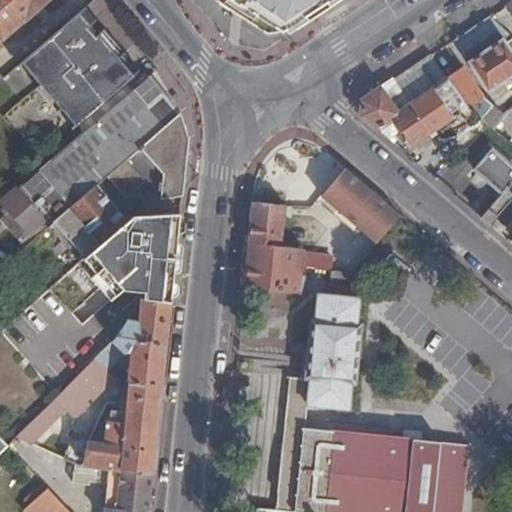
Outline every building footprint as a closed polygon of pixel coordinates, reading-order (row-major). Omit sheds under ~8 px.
[(0,0),(0,36),(3,38),(47,0),(0,0)] [(216,0),(242,16),(264,35),(290,32),(336,0),(216,0)] [(85,6),(74,15),(84,27),(90,22),(95,18),(85,6)] [(74,15),(30,54),(47,76),(42,80),(40,82),(62,108),(67,103),(81,119),(136,71),(122,54),(119,57),(104,39),(98,44),(92,36),(97,32),(90,22),(84,27),(74,15)] [(485,88),(493,85),(511,71),(511,39),(486,15),(451,39),(485,88)] [(103,27),(97,32),(92,36),(98,44),(104,39),(109,34),(103,27)] [(109,34),(104,39),(119,57),(122,54),(124,52),(109,34)] [(124,52),(122,54),(136,71),(141,67),(127,50),(124,52)] [(30,54),(23,59),(42,80),(47,76),(30,54)] [(427,54),(388,80),(405,104),(444,77),(443,75),(427,54)] [(444,77),(462,101),(477,115),(484,121),(487,124),(499,110),(479,91),(457,64),(443,75),(444,77)] [(180,112),(156,69),(81,135),(98,155),(129,130),(142,145),(179,113),(180,112)] [(360,99),(358,112),(373,125),(411,159),(419,153),(410,140),(458,107),(470,121),(477,115),(462,101),(444,77),(405,104),(388,80),(360,99)] [(40,82),(35,86),(57,112),(62,108),(40,82)] [(67,103),(62,108),(75,124),(81,119),(67,103)] [(179,113),(142,145),(128,157),(148,181),(160,195),(183,194),(189,137),(190,123),(180,112),(179,113)] [(98,155),(81,135),(21,187),(47,218),(52,224),(55,221),(97,184),(108,175),(128,157),(142,145),(129,130),(98,155)] [(511,165),(488,145),(469,165),(496,190),(500,185),(511,171),(511,165)] [(108,175),(128,198),(148,181),(128,157),(108,175)] [(130,222),(97,184),(55,221),(88,259),(130,222)] [(0,206),(5,213),(9,209),(29,233),(47,218),(21,187),(20,185),(0,202),(0,206)] [(500,185),(496,190),(475,214),(485,223),(510,194),(500,185)] [(293,199),(253,194),(243,279),(301,284),(303,260),(302,260),(306,219),(307,207),(292,206),(293,199)] [(306,219),(302,260),(303,260),(310,261),(315,249),(328,256),(330,251),(339,256),(342,253),(346,256),(373,223),(338,194),(316,219),(306,219)] [(308,200),(293,199),(292,206),(307,207),(308,203),(308,200)] [(136,217),(130,222),(88,259),(81,265),(102,290),(118,276),(149,280),(148,293),(147,299),(171,303),(173,284),(156,281),(158,267),(167,269),(168,262),(176,263),(181,213),(136,217)] [(52,224),(47,218),(29,233),(35,239),(52,224)] [(167,269),(158,267),(156,281),(173,284),(176,263),(168,262),(167,269)] [(149,280),(118,276),(102,290),(113,302),(129,289),(148,293),(149,280)] [(275,504),(255,502),(253,511),(323,511),(324,509),(355,511),(461,511),(469,440),(304,421),(306,399),(349,403),(350,378),(354,379),(360,316),(355,314),(357,290),(316,286),(313,312),(309,311),(304,372),(289,371),(275,504)] [(125,328),(122,332),(95,360),(111,377),(114,375),(117,371),(112,365),(132,345),(133,347),(129,379),(131,378),(163,382),(171,303),(147,299),(143,299),(125,328)] [(111,377),(95,360),(58,398),(66,406),(77,417),(116,377),(114,375),(111,377)] [(108,439),(71,433),(66,457),(76,461),(77,462),(85,459),(93,462),(106,465),(153,472),(163,382),(131,378),(126,408),(115,407),(113,420),(111,420),(108,439)] [(66,406),(58,398),(18,437),(30,442),(66,406)] [(76,461),(75,483),(90,485),(92,486),(92,483),(89,482),(89,477),(93,462),(85,459),(77,462),(76,461)] [(93,462),(89,477),(110,482),(121,484),(121,490),(151,494),(153,472),(106,465),(93,462)] [(121,484),(110,482),(109,494),(120,495),(121,490),(121,484)] [(69,511),(48,489),(26,510),(27,511),(69,511)] [(148,511),(151,494),(121,490),(120,495),(118,507),(108,505),(107,511),(148,511)] [(120,495),(109,494),(108,505),(118,507),(120,495)]
